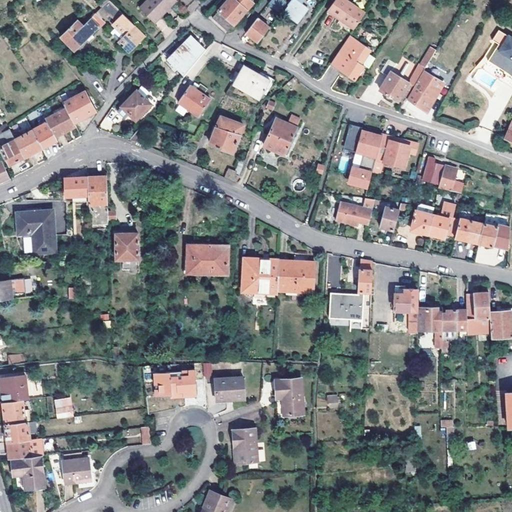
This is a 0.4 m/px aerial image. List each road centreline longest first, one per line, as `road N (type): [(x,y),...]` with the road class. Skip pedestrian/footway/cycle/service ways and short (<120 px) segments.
road 1 (residential): [(511,279),(317,240),(235,193),(116,148),(92,149)]
road 2 (residential): [(196,15),(329,96),(511,158)]
road 3 (residential): [(157,511),(187,493),(210,456),(203,420),(186,418),(164,445),(122,458),(108,479)]
road 4 (residential): [(92,149),(91,129),(116,93),(196,15)]
